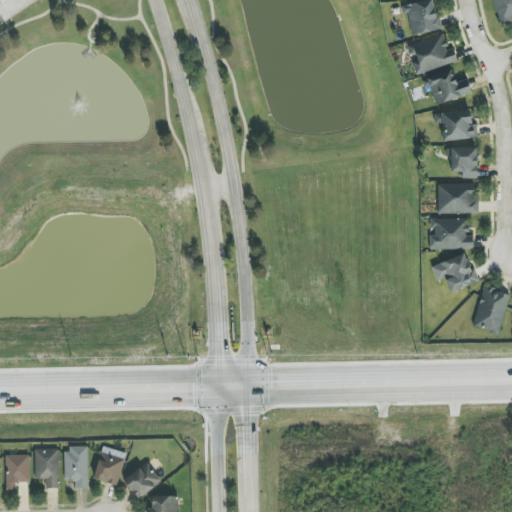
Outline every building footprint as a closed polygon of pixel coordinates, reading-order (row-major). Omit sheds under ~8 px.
[(407,14),(412,36),(442,29),(439,17),(436,18),(431,0),(428,0),(401,6),(403,14),(407,14)] [(511,0),(491,0),(499,23),(508,20),(510,25),(511,24),(511,0)] [(417,75),(458,61),(453,48),(448,50),(442,33),(406,47),(417,75)] [(455,83),(452,71),(426,78),(432,105),(472,95),(468,79),(455,83)] [(443,141),(478,138),(476,125),(471,125),(470,110),(433,114),(435,124),(441,124),(443,141)] [(476,147),(449,148),(449,156),(450,156),(451,173),(462,173),(462,179),(477,178),(476,147)] [(438,215),(476,214),(475,183),(437,184),(438,215)] [(467,219),(430,219),(430,233),(429,233),(429,250),(472,249),(472,236),(467,236),(467,219)] [(431,267),(437,281),(444,278),(450,293),(477,282),(465,253),(431,267)] [(484,287),(472,326),(499,334),(510,295),(484,287)] [(64,448),(64,481),(74,481),(75,489),(88,488),(87,448),(64,448)] [(34,450),(35,480),(45,479),(45,489),(59,488),(58,449),(34,450)] [(124,458),(100,452),(94,480),(118,485),(124,458)] [(5,456),(6,490),(16,490),(16,483),(30,482),(29,455),(5,456)] [(123,480),(137,500),(161,482),(147,462),(123,480)] [(178,511),(178,496),(151,496),(151,511),(178,511)]
